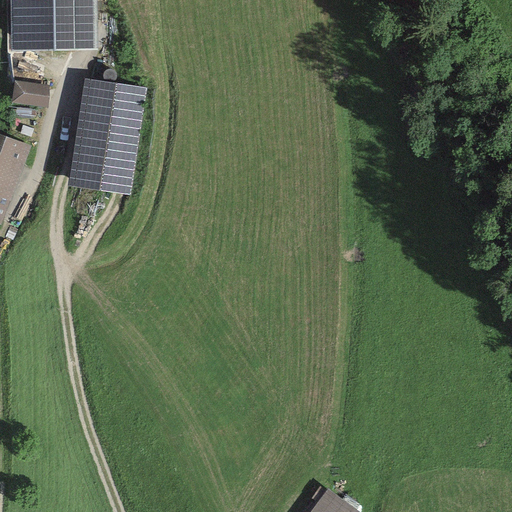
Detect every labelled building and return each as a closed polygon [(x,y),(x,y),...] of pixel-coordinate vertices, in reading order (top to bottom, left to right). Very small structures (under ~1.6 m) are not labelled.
[(85,0),(33,0),(34,46),(85,45),(85,0)] [(58,80),(20,76),(18,102),(55,106),(58,80)] [(146,94),(93,84),(73,187),(127,197),(146,94)] [(37,139),(0,125),(0,215),(9,219),(37,139)] [(371,511),(333,484),(311,511),(371,511)]
